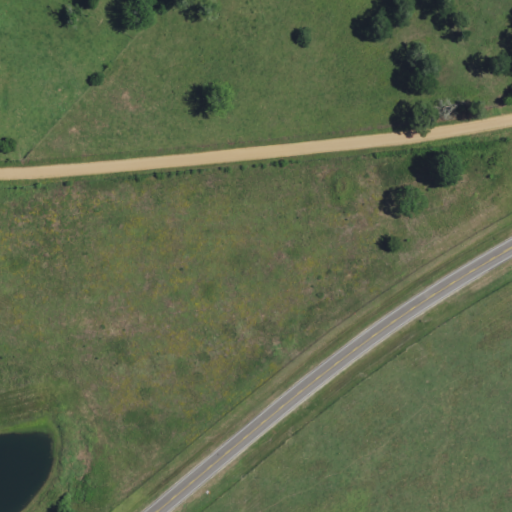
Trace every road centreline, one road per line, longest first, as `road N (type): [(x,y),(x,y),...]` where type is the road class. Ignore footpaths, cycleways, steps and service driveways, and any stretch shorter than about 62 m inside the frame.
road 1 (residential): [(0,174),(436,135),(511,121)]
road 2 (tertiary): [(161,511),(341,361),(511,252)]
